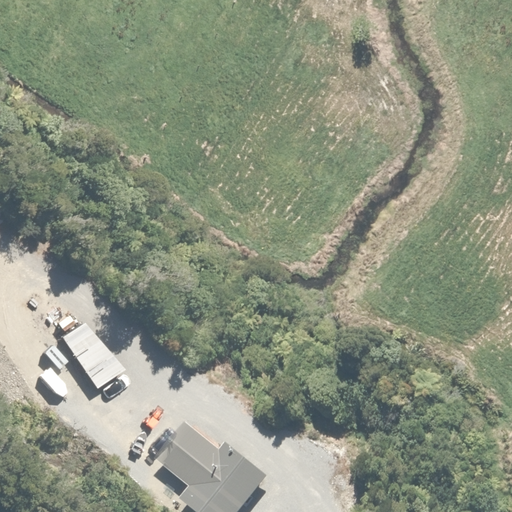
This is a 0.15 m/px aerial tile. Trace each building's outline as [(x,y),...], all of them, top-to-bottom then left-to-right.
[(39,285),(26,299),(45,318),(58,304),(39,285)] [(81,320),(55,337),(90,390),(116,372),(81,320)] [(152,405),(137,392),(128,402),(113,389),(101,403),(130,429),(152,405)] [(156,465),(188,488),(178,502),(191,511),(239,511),(268,474),(226,443),(221,450),(186,424),(156,465)] [(304,439),(290,451),(316,484),(331,472),(304,439)]
